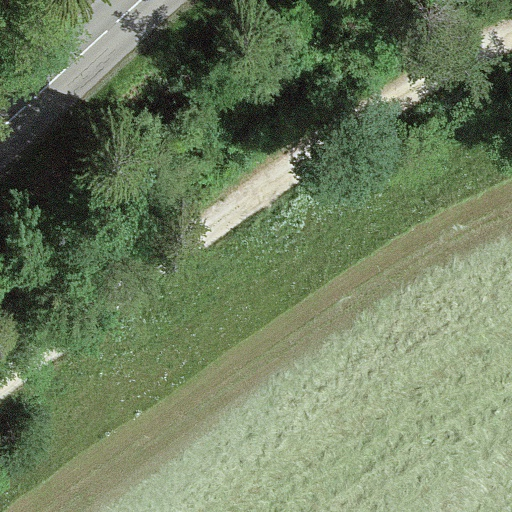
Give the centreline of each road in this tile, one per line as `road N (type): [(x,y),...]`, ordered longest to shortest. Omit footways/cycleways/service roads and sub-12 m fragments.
road 1 (track): [(511,41),(303,158),(0,384)]
road 2 (secondary): [(147,0),(0,136)]
